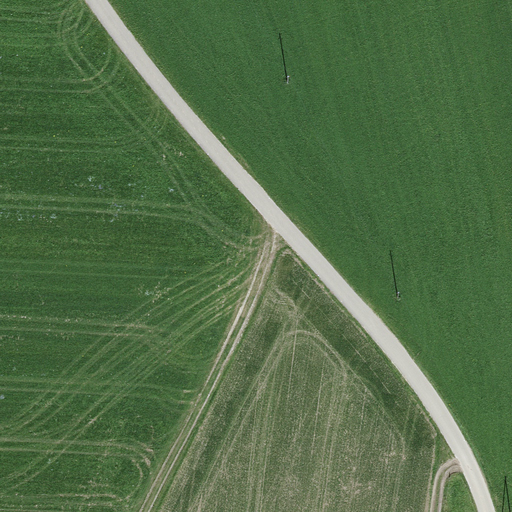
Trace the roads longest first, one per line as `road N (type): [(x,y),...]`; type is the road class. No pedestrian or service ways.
road 1 (unclassified): [(486,511),(469,464),(424,388),(190,123),(95,0)]
road 2 (track): [(145,511),(241,320),(276,218)]
